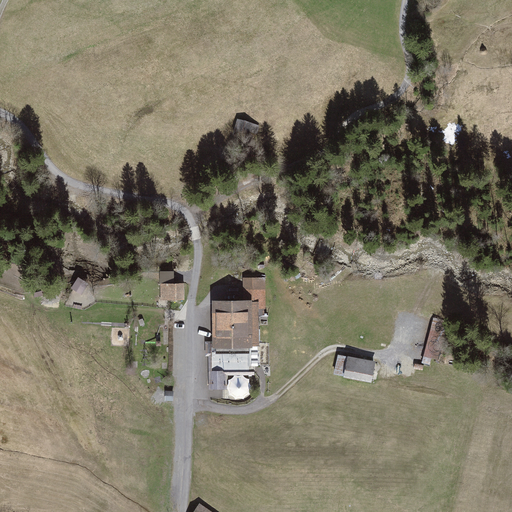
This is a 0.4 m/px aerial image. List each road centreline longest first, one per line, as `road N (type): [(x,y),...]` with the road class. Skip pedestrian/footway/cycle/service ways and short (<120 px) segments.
road 1 (unclassified): [(181,511),(198,255),(193,226),(185,210),(57,174),(23,123),(0,112)]
road 2 (track): [(405,14),(411,78),(394,98),(353,116),(323,150),(185,210)]
road 3 (track): [(185,405),(239,412),(271,402),(330,350),(397,361)]
